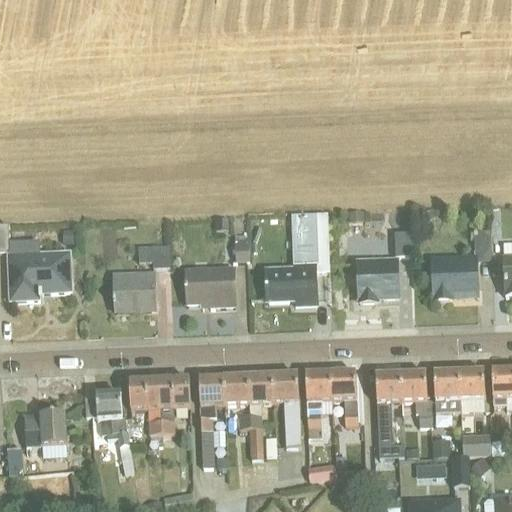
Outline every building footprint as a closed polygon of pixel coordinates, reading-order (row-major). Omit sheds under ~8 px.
[(431,212),(422,219),(428,227),(437,220),(431,212)] [(362,215),(348,216),(348,227),(362,226),(362,215)] [(227,223),(215,224),(216,233),(227,233),(227,223)] [(10,229),(0,229),(0,257),(11,257),(11,260),(10,260),(11,305),(44,304),(44,298),(72,296),(71,258),(41,259),(40,246),(11,247),(10,229)] [(66,235),(66,248),(75,248),(76,235),(66,235)] [(295,275),(267,276),(269,306),(295,305),(295,310),(317,309),(316,277),(331,277),(329,250),(329,235),(303,236),(303,254),(304,274),(295,275)] [(476,262),(493,261),(492,247),(492,236),(492,235),(475,236),(476,262)] [(396,262),(413,261),(412,237),(396,238),(396,262)] [(237,267),(250,266),(249,245),(236,245),(237,267)] [(155,274),(170,273),(170,249),(140,250),(140,267),(154,267),(155,274)] [(452,299),(478,298),(477,266),(451,267),(451,263),(433,264),(434,304),(453,304),(452,299)] [(378,303),(399,303),(397,266),(359,267),(360,307),(378,307),(378,303)] [(211,313),(236,313),(234,273),(186,275),(188,311),(211,310),(211,313)] [(116,317),(156,315),(155,277),(139,278),(139,285),(115,286),(116,317)] [(511,416),(511,375),(493,376),(494,413),(507,412),(507,417),(511,416)] [(485,376),(460,377),(460,385),(461,405),(462,418),(486,417),(485,404),(486,404),(485,385),(485,376)] [(357,377),(332,378),(333,406),(346,405),(346,419),(347,431),(359,430),(358,405),(357,385),(357,377)] [(460,377),(435,378),(436,385),(436,406),(437,419),(462,418),(461,405),(460,385),(460,377)] [(333,406),(332,378),(307,379),(309,443),(322,442),(321,406),(333,406)] [(402,379),(403,407),(416,406),(417,418),(420,418),(420,432),(433,432),(432,418),(432,406),(428,406),(427,378),(402,379)] [(403,407),(402,379),(377,380),(380,451),(394,451),(392,407),(403,407)] [(274,381),(275,409),(288,408),(290,453),(301,453),(298,380),(274,381)] [(250,410),(249,410),(250,422),(250,436),(251,455),(251,464),(262,463),(260,409),(275,409),(274,381),(249,382),(250,410)] [(249,382),(225,383),(226,411),(249,410),(250,410),(249,382)] [(226,411),(225,383),(200,384),(203,472),(214,472),(212,427),(217,427),(216,411),(226,411)] [(174,385),(161,385),(163,439),(175,438),(174,413),(191,413),(190,385),(190,384),(174,385)] [(163,439),(161,385),(131,387),(132,415),(148,414),(149,439),(163,439)] [(125,479),(135,478),(131,450),(126,424),(123,423),(122,399),(87,402),(87,421),(95,421),(96,435),(102,434),(102,439),(109,439),(109,444),(119,443),(125,479)] [(68,450),(66,418),(26,420),(27,452),(68,450)] [(250,436),(250,422),(238,423),(238,436),(250,436)] [(463,462),(471,462),(492,461),(492,440),(463,441),(463,462)] [(277,463),(276,441),(266,441),(266,463),(277,463)] [(451,446),(435,447),(435,462),(452,461),(451,446)] [(404,450),(394,451),(395,463),(405,463),(404,450)] [(418,451),(406,452),(406,463),(419,463),(418,451)] [(8,453),(9,483),(23,482),(22,452),(8,453)] [(229,461),(217,461),(217,471),(229,471),(229,461)] [(337,462),(337,472),(346,472),(346,461),(337,462)] [(471,462),(463,462),(454,463),(456,490),(472,489),(471,462)] [(471,472),(479,479),(487,470),(480,463),(471,472)] [(445,468),(433,469),(434,483),(446,482),(445,468)] [(311,474),(313,487),(330,484),(327,471),(311,474)] [(192,497),(165,502),(166,511),(182,511),(195,510),(192,497)] [(511,511),(511,503),(488,505),(485,508),(485,511),(511,511)]
